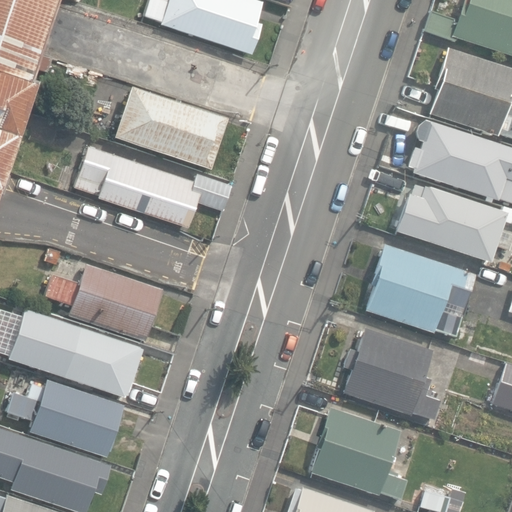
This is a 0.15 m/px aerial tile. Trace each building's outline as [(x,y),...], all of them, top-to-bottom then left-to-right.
[(0,0),(0,151),(49,0),(0,0)] [(259,2),(253,0),(145,0),(140,15),(158,21),(157,25),(244,54),(248,40),(253,41),(259,24),(252,21),(259,2)] [(428,10),(421,29),(452,40),(453,37),(511,57),(511,0),(459,0),(453,19),(428,10)] [(511,78),(511,69),(443,47),(430,88),(432,89),(424,114),(490,135),(489,138),(498,141),(500,134),(511,138),(511,108),(503,106),(511,78)] [(222,118),(126,86),(109,137),(205,169),(222,118)] [(408,168),(407,172),(492,200),(493,198),(511,204),(511,148),(420,119),(412,125),(410,132),(412,140),(417,142),(415,148),(409,146),(402,166),(408,168)] [(192,202),(220,211),(229,185),(193,173),(191,180),(85,145),(71,187),(95,195),(94,198),(184,227),(192,202)] [(403,192),(391,231),(486,262),(499,220),(511,224),(511,211),(510,211),(511,208),(499,205),(498,207),(497,206),(496,209),(420,185),(419,186),(410,183),(407,193),(403,192)] [(451,335),(472,273),(380,243),(366,286),(368,286),(360,310),(429,332),(430,329),(451,335)] [(63,315),(140,341),(145,324),(158,288),(80,263),(78,270),(71,268),(66,280),(48,274),(40,295),(67,305),(63,315)] [(135,346),(49,318),(33,368),(119,396),(120,393),(123,394),(138,348),(135,347),(135,346)] [(179,335),(145,324),(140,341),(139,343),(172,353),(179,335)] [(360,326),(338,392),(406,415),(407,412),(429,419),(435,400),(421,395),(427,378),(418,375),(427,349),(360,326)] [(511,363),(503,361),(489,403),(511,411),(511,363)] [(120,404),(42,378),(39,386),(29,383),(24,396),(9,391),(1,411),(28,420),(25,431),(101,457),(104,449),(106,450),(112,433),(109,432),(112,424),(114,425),(119,412),(118,411),(120,404)] [(463,397),(445,391),(435,421),(454,427),(463,397)] [(397,430),(325,407),(312,447),(313,448),(306,472),(374,496),(375,492),(396,499),(403,480),(397,478),(399,473),(387,469),(391,458),(387,457),(397,430)] [(107,465),(0,430),(0,478),(9,481),(6,489),(74,511),(81,511),(88,491),(97,494),(107,465)] [(367,511),(369,507),(295,485),(286,511),(367,511)] [(450,489),(447,497),(421,490),(416,506),(436,511),(456,511),(463,492),(450,489)] [(57,511),(2,494),(1,496),(0,495),(0,511),(57,511)]
